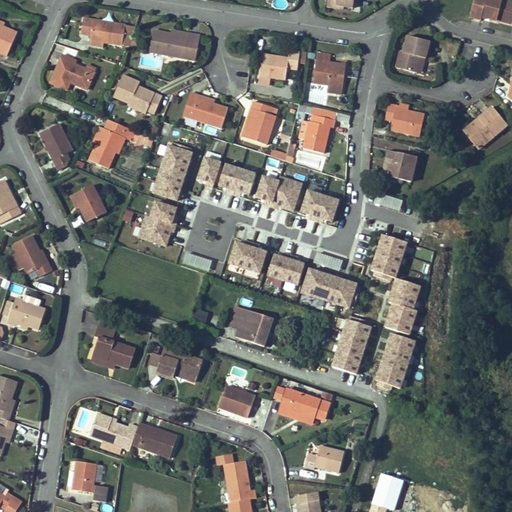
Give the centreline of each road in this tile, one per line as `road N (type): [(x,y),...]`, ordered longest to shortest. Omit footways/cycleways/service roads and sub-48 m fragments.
road 1 (residential): [(73,295),(373,398),(382,416),(351,511)]
road 2 (residential): [(62,0),(8,119),(69,244),(73,295)]
road 3 (residential): [(130,0),(350,34),(420,0)]
road 4 (residential): [(62,371),(256,439),(273,464),(281,511)]
road 5 (unknown): [(356,206),(419,226),(441,246),(434,404)]
road 6 (residential): [(62,371),(39,511)]
